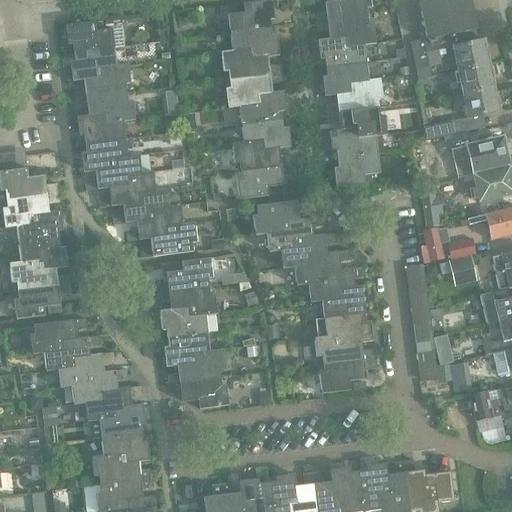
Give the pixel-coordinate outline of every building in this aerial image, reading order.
[(333,33),(334,40),(334,42),(347,40),(348,49),(364,47),(375,45),(373,26),(368,26),(366,9),(371,9),(369,0),(340,0),(341,2),(329,4),(330,13),(314,15),(317,34),(333,33)] [(452,49),(471,45),(468,33),(476,31),(469,0),(438,0),(418,4),(426,40),(410,44),(418,81),(430,78),(428,68),(442,65),(439,51),(452,49)] [(228,16),(230,36),(271,31),(268,12),(273,12),(272,2),(243,5),(244,14),(228,16)] [(72,37),(74,56),(115,51),(112,31),(96,33),(94,24),(66,27),(67,38),(72,37)] [(271,31),(230,36),(233,53),(250,52),(251,61),(263,59),(263,60),(279,58),(278,48),(273,49),(271,31)] [(334,42),(334,40),(317,42),(319,53),(324,52),(326,71),(366,66),(364,47),(348,49),(347,40),(334,42)] [(471,45),(452,49),(457,73),(489,66),(488,65),(485,53),(486,52),(483,42),(471,45)] [(115,51),(74,56),(76,72),(71,73),(73,83),(89,82),(89,81),(101,79),(100,71),(117,69),(117,68),(115,51)] [(264,68),(263,60),(263,59),(251,61),(250,52),(233,53),(221,55),(223,74),(228,73),(229,83),(281,76),(280,66),(264,68)] [(74,91),(75,102),(127,95),(126,87),(131,86),(128,66),(117,68),(117,69),(100,71),(101,79),(89,81),(89,82),(90,89),(74,91)] [(368,82),(366,66),(326,71),(328,88),(323,88),(324,99),(341,97),(341,96),(354,95),(353,86),(369,84),(368,82)] [(489,68),(489,66),(457,73),(462,97),(493,90),(492,80),(491,80),(488,68),(489,68)] [(267,97),(267,95),(266,87),(282,85),(281,76),(229,83),(230,90),(226,91),(228,110),(240,109),(257,107),(256,98),(267,97)] [(380,81),(368,82),(369,84),(353,86),(354,95),(341,96),(341,97),(342,105),(325,107),(327,117),(379,110),(377,101),(382,101),(380,81)] [(493,90),(462,97),(468,121),(499,114),(499,113),(497,113),(495,100),(495,99),(493,90)] [(284,93),(267,95),(267,97),(256,98),(257,107),(240,109),(242,127),(282,122),(280,104),(285,104),(284,93)] [(92,109),(93,117),(93,118),(105,116),(107,125),(124,123),(124,124),(135,123),(133,103),(128,104),(127,95),(75,102),(76,111),(92,109)] [(379,110),(327,117),(328,126),(344,124),(345,132),(345,133),(358,131),(359,141),(376,138),(387,137),(384,118),(379,118),(379,110)] [(83,128),(86,147),(126,142),(124,124),(124,123),(107,125),(105,116),(93,118),(93,117),(77,119),(78,129),(83,128)] [(242,127),(244,144),(244,146),(262,144),(263,152),(274,151),(274,152),(290,150),(289,140),(284,140),(282,122),(242,127)] [(424,130),(426,142),(453,136),(451,124),(424,130)] [(335,143),(338,162),(378,157),(376,138),(359,141),(358,131),(345,133),(345,132),(329,134),(330,144),(335,143)] [(450,139),(452,147),(466,144),(464,136),(450,139)] [(492,142),(450,152),(456,181),(457,181),(462,179),(509,169),(506,155),(505,151),(506,150),(506,149),(506,148),(506,147),(506,146),(506,145),(506,144),(505,143),(505,142),(504,141),(503,140),(502,140),(501,139),(500,139),(499,139),(498,139),(497,139),(496,139),(495,139),(494,140),(493,140),(493,141),(492,142)] [(126,142),(86,147),(88,164),(83,164),(84,174),(100,172),(112,170),(111,163),(128,160),(128,159),(126,142)] [(240,165),(241,174),(293,167),(292,158),(275,160),(274,152),(274,151),(263,152),(262,144),(244,146),(244,144),(233,146),(235,165),(240,165)] [(15,159),(17,171),(27,170),(25,157),(15,159)] [(378,157),(338,162),(340,179),(335,180),(336,190),(365,186),(364,177),(380,175),(378,157)] [(100,172),(101,181),(85,183),(86,193),(114,189),(127,188),(126,179),(142,177),(142,176),(140,158),(128,159),(128,160),(111,163),(112,170),(100,172)] [(293,167),(241,174),(242,182),(237,182),(240,202),(269,198),(267,189),(279,188),(278,179),(294,177),(293,167)] [(511,182),(509,169),(462,179),(463,184),(468,208),(463,209),(466,222),(468,221),(492,216),(489,203),(511,197),(511,182)] [(5,193),(7,202),(59,196),(58,185),(41,187),(41,178),(28,179),(27,170),(17,171),(0,172),(0,190),(0,193),(5,193)] [(127,188),(114,189),(116,197),(99,200),(100,210),(128,206),(128,205),(140,204),(139,196),(156,194),(156,193),(154,174),(142,176),(142,177),(126,179),(127,188)] [(433,188),(421,189),(427,229),(439,227),(437,215),(442,215),(439,199),(435,200),(433,188)] [(168,191),(156,193),(156,194),(139,196),(140,204),(128,205),(128,206),(129,214),(113,217),(114,227),(142,223),(154,221),(153,213),(170,211),(170,209),(168,191)] [(59,196),(7,202),(8,210),(3,210),(5,230),(16,228),(33,226),(33,219),(45,217),(45,214),(44,206),(60,204),(59,196)] [(295,223),(295,221),(294,213),(310,211),(309,201),(257,208),(258,217),(253,217),(256,237),(267,236),(267,235),(284,233),(283,224),(295,223)] [(181,208),(170,209),(170,211),(153,213),(154,221),(142,223),(143,232),(127,234),(128,243),(156,240),(156,239),(168,238),(167,230),(184,228),(183,226),(181,208)] [(511,211),(492,216),(468,221),(469,227),(486,223),(491,242),(511,237),(511,211)] [(16,228),(19,248),(60,242),(58,223),(62,223),(61,212),(45,214),(45,217),(33,219),(33,226),(16,228)] [(309,240),(309,239),(308,231),(324,229),(323,218),(295,221),(295,223),(283,224),(284,233),(267,235),(267,236),(269,254),(281,253),(281,251),(298,249),(297,241),(309,240)] [(156,239),(156,240),(157,248),(141,250),(142,260),(194,254),(193,245),(197,244),(195,225),(183,226),(184,228),(167,230),(168,238),(156,239)] [(437,230),(424,233),(430,263),(443,260),(437,230)] [(337,235),(309,239),(309,240),(297,241),(298,249),(281,251),(281,253),(283,271),(295,269),(295,268),(312,266),(310,258),(323,257),(322,255),(322,248),(338,246),(337,235)] [(448,245),(452,261),(475,256),(472,240),(448,245)] [(60,242),(19,248),(21,264),(21,266),(38,263),(39,271),(51,269),(51,270),(68,268),(67,258),(62,259),(60,242)] [(350,252),(322,255),(323,257),(310,258),(312,266),(295,268),(295,269),(297,287),(309,286),(308,285),(325,283),(324,275),(337,274),(336,272),(335,264),(351,262),(350,252)] [(511,254),(492,259),(499,293),(507,291),(511,289),(511,254)] [(469,259),(451,263),(456,286),(474,282),(469,259)] [(156,285),(158,298),(210,291),(208,280),(213,280),(211,260),(182,263),(183,273),(171,274),(172,284),(156,285)] [(21,266),(21,264),(10,265),(12,285),(17,284),(18,294),(70,287),(69,277),(52,279),(51,270),(51,269),(39,271),(38,263),(21,266)] [(449,264),(440,267),(443,276),(451,274),(449,264)] [(435,268),(426,270),(427,279),(434,278),(436,275),(435,268)] [(364,269),(336,272),(337,274),(324,275),(325,283),(308,285),(309,286),(311,304),(322,303),(322,302),(340,300),(339,292),(350,290),(349,281),(365,279),(364,269)] [(70,287),(18,294),(19,301),(14,302),(16,321),(45,318),(44,308),(56,307),(55,297),(71,295),(70,287)] [(322,302),(322,303),(324,321),(365,316),(362,298),(367,297),(366,287),(350,290),(339,292),(340,300),(322,302)] [(174,303),(175,311),(175,314),(188,312),(189,319),(206,317),(206,318),(217,316),(215,297),(210,297),(210,291),(158,298),(159,304),(174,303)] [(507,291),(499,293),(480,298),(482,308),(484,308),(487,325),(498,322),(499,324),(511,320),(511,300),(510,301),(507,291)] [(166,322),(168,342),(208,336),(206,318),(206,317),(189,319),(188,312),(175,314),(175,311),(160,313),(161,323),(166,322)] [(365,316),(324,321),(326,338),(327,340),(344,337),(345,346),(356,345),(357,345),(373,343),(372,333),(367,334),(365,316)] [(511,320),(499,324),(503,342),(484,347),(486,357),(511,351),(511,345),(511,341),(511,320)] [(72,343),(72,341),(70,333),(87,331),(86,321),(34,327),(35,336),(30,337),(33,357),(44,355),(44,354),(60,352),(59,345),(72,343)] [(208,336),(168,342),(170,358),(165,359),(167,369),(182,367),(182,366),(194,365),(194,358),(211,356),(210,353),(208,336)] [(322,359),(323,368),(375,362),(374,351),(358,353),(357,345),(356,345),(345,346),(344,337),(327,340),(326,338),(315,340),(318,359),(322,359)] [(86,359),(85,358),(85,350),(100,348),(99,338),(72,341),(72,343),(59,345),(60,352),(44,354),(44,355),(46,373),(58,372),(58,371),(75,369),(74,361),(86,359)] [(447,340),(435,343),(441,366),(452,363),(447,340)] [(182,366),(182,367),(183,375),(168,377),(169,388),(221,381),(219,372),(224,371),(222,351),(210,353),(211,356),(194,358),(194,365),(182,366)] [(511,351),(486,357),(486,358),(493,357),(498,377),(502,380),(510,378),(511,379),(511,351)] [(58,371),(58,372),(60,390),(71,389),(89,386),(88,378),(99,377),(99,375),(98,367),(114,365),(113,355),(85,358),(86,359),(74,361),(75,369),(58,371)] [(375,362),(323,368),(324,375),(320,376),(322,396),(351,392),(350,383),(361,382),(360,373),(376,370),(375,362)] [(453,364),(456,392),(473,390),(471,362),(453,364)] [(127,372),(99,375),(99,377),(88,378),(89,386),(71,389),(74,407),(86,406),(85,404),(102,403),(101,395),(113,394),(113,392),(112,384),(128,382),(127,372)] [(221,381),(169,388),(170,396),(186,394),(187,403),(199,402),(200,411),(229,407),(226,388),(221,389),(221,381)] [(85,404),(86,406),(88,424),(99,422),(116,420),(115,412),(127,410),(127,408),(126,400),(142,398),(141,389),(113,392),(113,394),(101,395),(102,403),(85,404)] [(511,391),(501,393),(505,408),(511,406),(511,391)] [(493,420),(487,393),(470,397),(476,424),(493,420)] [(99,422),(101,441),(142,436),(140,417),(145,417),(143,407),(127,408),(127,410),(115,412),(116,420),(99,422),(88,424),(99,422)] [(144,453),(142,436),(101,441),(103,458),(103,459),(120,457),(121,466),(134,465),(150,463),(149,452),(144,453)] [(99,479),(100,488),(152,481),(151,471),(135,473),(134,465),(121,466),(120,457),(103,459),(103,458),(92,460),(94,480),(99,479)] [(404,463),(410,511),(438,511),(438,505),(454,503),(450,474),(425,477),(424,472),(415,473),(413,462),(404,463)] [(410,511),(404,463),(395,464),(397,480),(388,482),(389,494),(380,495),(381,511),(410,511)] [(359,474),(364,511),(381,511),(380,495),(389,494),(388,482),(386,465),(376,467),(377,472),(359,474)] [(344,511),(364,511),(359,474),(341,476),(340,471),(330,472),(333,489),(333,488),(335,501),(343,500),(344,511)] [(322,473),(313,474),(317,511),(344,511),(343,500),(335,501),(333,488),(333,489),(324,490),(322,473)] [(289,511),(317,511),(313,474),(303,475),(305,492),(297,493),(298,505),(289,506),(289,511)] [(285,483),(267,485),(270,511),(289,511),(289,506),(298,505),(297,493),(295,476),(285,478),(285,483)] [(139,501),(138,500),(137,492),(153,490),(152,481),(100,488),(101,496),(96,496),(98,511),(116,511),(127,511),(126,503),(139,501)] [(270,511),(267,485),(250,487),(249,482),(239,484),(241,500),(243,511),(244,511),(253,511),(252,511),(270,511)] [(231,485),(222,486),(224,511),(252,511),(253,511),(244,511),(243,511),(241,500),(233,501),(231,485)] [(224,511),(222,486),(212,487),(214,503),(204,504),(205,511),(224,511)] [(116,511),(151,511),(151,509),(156,508),(154,498),(138,500),(139,501),(126,503),(127,511),(116,511)]
